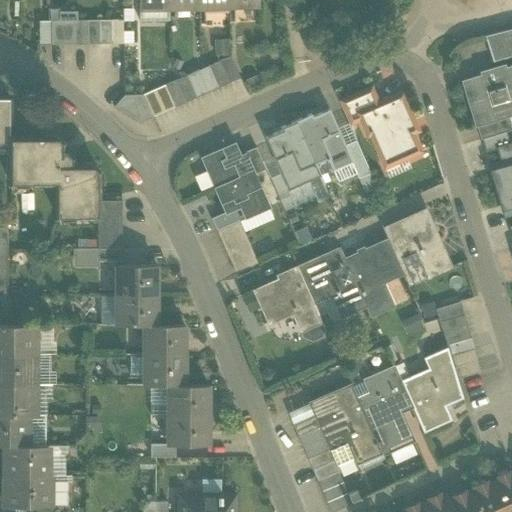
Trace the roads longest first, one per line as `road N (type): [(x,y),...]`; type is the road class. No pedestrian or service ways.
road 1 (residential): [(150,161),(201,260),(299,511)]
road 2 (residential): [(409,50),(430,84),(511,375)]
road 3 (residential): [(150,161),(409,50)]
road 4 (residential): [(0,46),(76,91),(150,161)]
